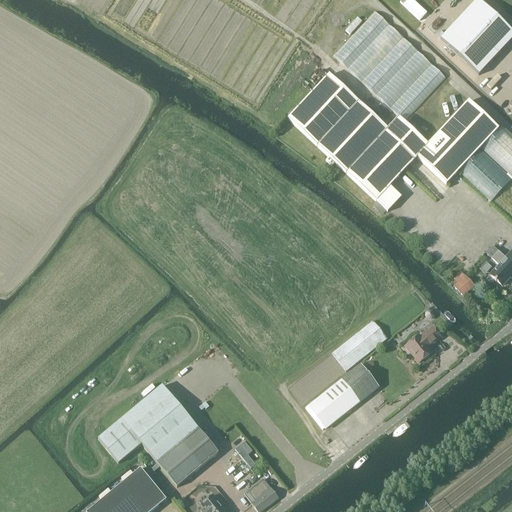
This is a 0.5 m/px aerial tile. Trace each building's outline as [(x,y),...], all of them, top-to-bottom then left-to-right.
[(477,0),(440,41),(478,76),(508,44),(511,39),(511,32),(509,29),(477,0)] [(446,186),(498,130),(468,102),(427,146),(398,119),(387,131),(328,76),(288,119),(388,212),(401,199),(389,188),(417,158),(446,186)] [(491,259),(498,266),(489,275),(501,286),(511,274),(511,251),(505,259),(497,252),(491,259)] [(430,304),(413,288),(372,321),(388,340),(430,304)] [(406,347),(418,363),(425,358),(425,359),(427,359),(429,357),(429,356),(429,355),(430,354),(426,348),(429,345),(430,345),(439,338),(433,330),(419,340),(418,338),(417,339),(416,338),(414,338),(412,340),(412,341),(412,342),(406,347)] [(360,366),(305,409),(322,431),(323,430),(324,431),(378,389),(360,366)] [(141,446),(157,465),(177,488),(202,467),(217,454),(161,387),(97,440),(118,465),(141,446)] [(88,511),(152,511),(166,501),(140,470),(88,511)] [(263,480),(244,496),(251,505),(250,505),(255,511),(262,511),(278,500),(263,480)] [(202,510),(200,511),(225,511),(212,496),(200,507),(202,510)]
